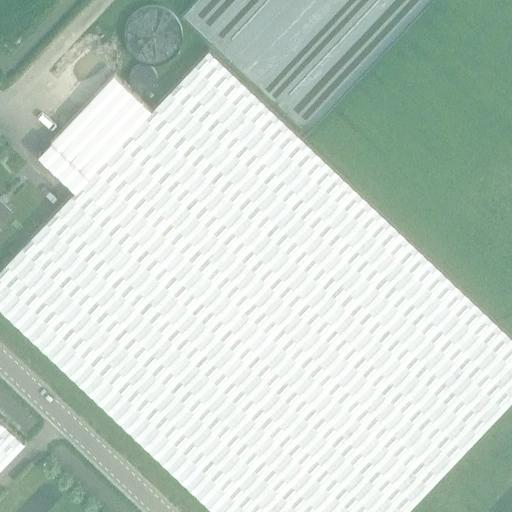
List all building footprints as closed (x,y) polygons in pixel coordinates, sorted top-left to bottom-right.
[(181,47),(181,46),(181,42),(179,37),(177,33),(174,29),(167,25),(160,23),(152,24),(149,25),(143,28),(140,31),(137,36),(136,40),(135,45),(137,53),(139,58),(141,61),(145,65),(148,66),(152,68),(157,69),(162,68),(167,67),(174,62),(179,56),(180,52),(181,47)] [(0,268),(0,309),(140,442),(213,511),(405,511),(511,400),(511,337),(367,201),(208,50),(150,111),(74,190),(0,268)] [(37,156),(74,190),(150,111),(113,76),(37,156)] [(0,220),(9,210),(0,201),(0,220)] [(0,466),(23,442),(0,419),(0,466)]
